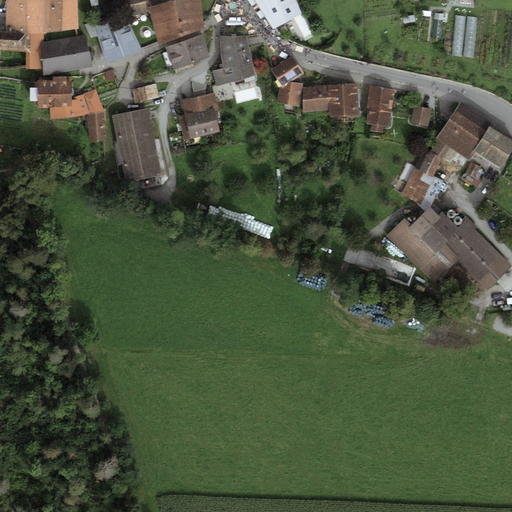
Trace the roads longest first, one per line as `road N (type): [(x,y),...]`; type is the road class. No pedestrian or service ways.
road 1 (track): [(149,197),(47,166),(16,175),(139,511)]
road 2 (tertiary): [(511,118),(469,94),(290,48),(247,4)]
road 3 (residential): [(135,58),(133,84),(202,67),(216,21)]
